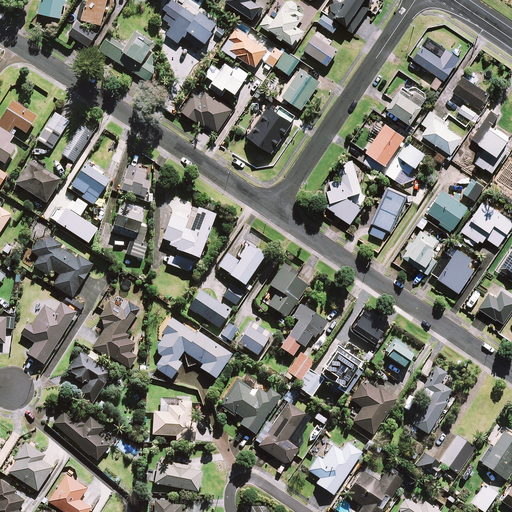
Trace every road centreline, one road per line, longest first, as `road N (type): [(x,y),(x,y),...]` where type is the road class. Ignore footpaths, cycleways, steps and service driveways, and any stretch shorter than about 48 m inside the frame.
road 1 (residential): [(275,210),(12,40)]
road 2 (residential): [(511,370),(275,210)]
road 3 (residential): [(415,0),(275,210)]
